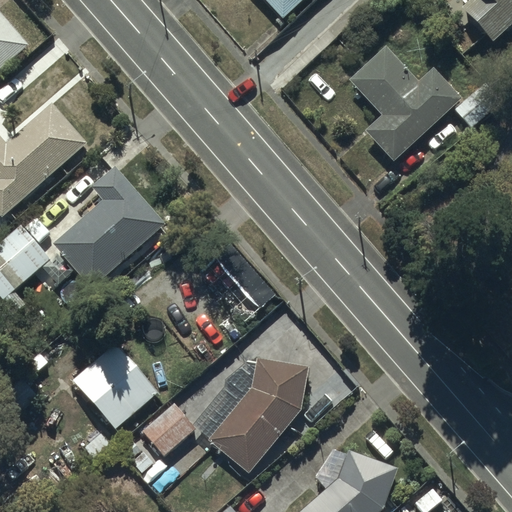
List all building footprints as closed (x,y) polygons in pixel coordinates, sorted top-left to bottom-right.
[(262,0),(281,20),(303,0),(262,0)] [(511,0),(472,0),(461,11),(492,45),(511,26),(511,0)] [(0,70),(30,46),(0,10),(0,70)] [(365,132),(393,164),(460,102),(432,72),(418,85),(384,47),(347,81),(381,117),(365,132)] [(5,217),(88,142),(53,104),(10,144),(0,132),(0,212),(1,212),(5,217)] [(103,202),(52,247),(91,290),(164,226),(113,169),(91,189),(103,202)] [(22,229),(0,247),(0,299),(16,318),(31,306),(17,290),(50,262),(22,229)] [(144,355),(156,367),(209,317),(198,305),(144,355)] [(114,348),(70,384),(111,433),(155,397),(114,348)] [(254,361),(250,390),(206,443),(247,476),(299,413),(306,370),(254,361)] [(173,406),(142,432),(164,459),(195,432),(173,406)] [(381,511),(382,511),(395,472),(332,451),(315,480),(326,493),(304,511),(381,511)] [(175,480),(161,492),(179,511),(199,511),(189,501),(199,492),(190,483),(183,489),(175,480)]
